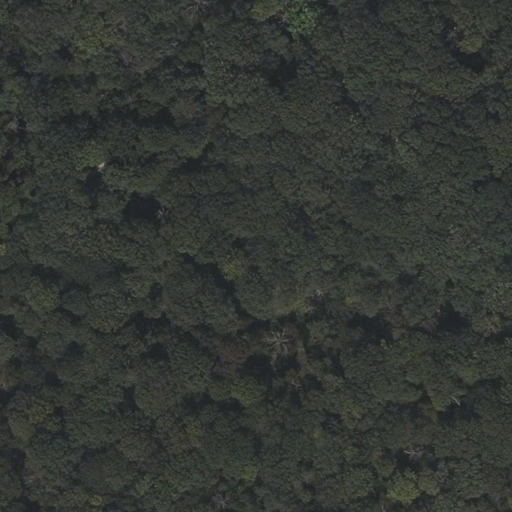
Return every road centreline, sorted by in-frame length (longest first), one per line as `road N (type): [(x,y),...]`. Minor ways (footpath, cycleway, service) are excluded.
road 1 (track): [(0,253),(298,0)]
road 2 (track): [(411,171),(511,335)]
